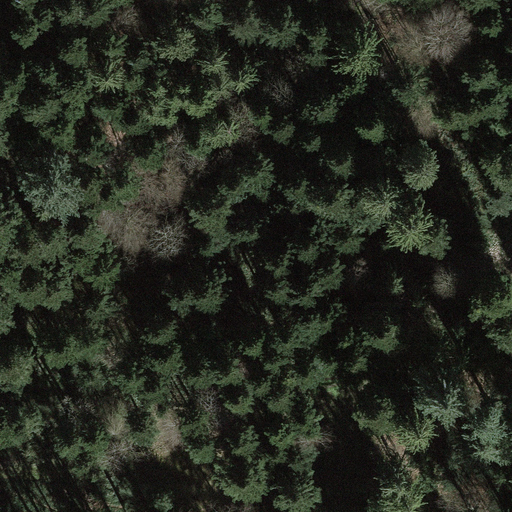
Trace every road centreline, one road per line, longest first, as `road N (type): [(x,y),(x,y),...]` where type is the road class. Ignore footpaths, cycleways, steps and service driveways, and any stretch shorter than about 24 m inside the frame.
road 1 (track): [(0,474),(88,463),(241,400),(442,363),(511,360)]
road 2 (track): [(0,307),(82,266),(189,194),(286,99),(349,0)]
